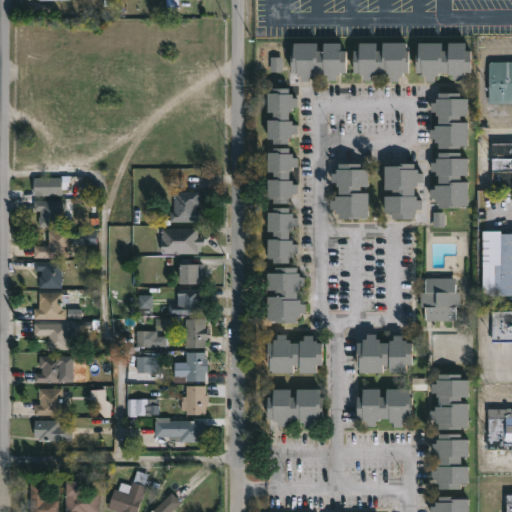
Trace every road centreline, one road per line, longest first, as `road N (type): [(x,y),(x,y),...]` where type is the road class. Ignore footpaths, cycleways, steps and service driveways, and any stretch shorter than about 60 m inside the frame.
road 1 (residential): [(240,0),(240,511)]
road 2 (residential): [(1,0),(0,490)]
road 3 (residential): [(240,458),(0,458)]
